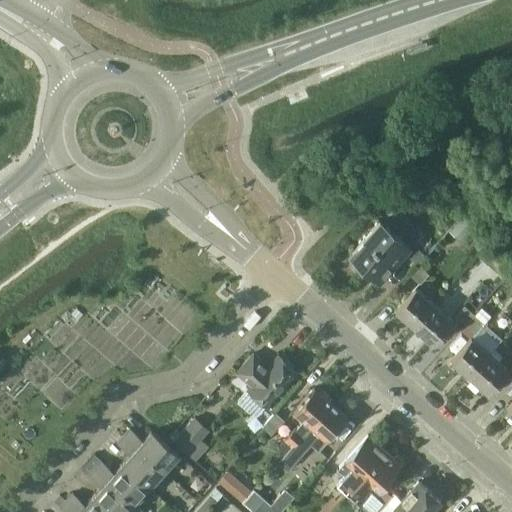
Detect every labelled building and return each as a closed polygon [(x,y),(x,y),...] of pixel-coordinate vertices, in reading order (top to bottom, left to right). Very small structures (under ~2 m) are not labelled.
[(461,217),(459,220),(449,231),(460,240),(472,227),(461,217)] [(380,220),(379,221),(351,252),(380,278),(408,246),(380,220)] [(422,260),(413,252),(409,256),(418,263),(422,260)] [(420,283),(429,273),(418,263),(409,273),(420,283)] [(395,307),(414,324),(433,302),(415,286),(395,307)] [(472,296),(464,305),(484,322),(490,315),(480,306),(482,305),(472,296)] [(433,302),(414,324),(432,341),(452,319),(456,314),(445,303),(440,308),(433,302)] [(484,322),(464,305),(456,314),(475,332),(484,322)] [(451,357),(469,374),(489,352),(471,336),(451,357)] [(252,384),(247,388),(265,404),(295,371),(278,355),(268,365),(253,352),(236,370),(252,384)] [(489,352),(469,374),(488,391),(508,369),(489,352)] [(310,423),(329,401),(312,386),(293,408),(304,418),(295,428),(294,427),(285,438),(291,444),(301,433),(310,423)] [(326,439),(346,416),(329,401),(310,423),(301,433),(291,444),(292,445),(299,451),(308,441),(317,449),(325,439),(326,439)] [(171,440),(195,460),(208,444),(200,438),(209,429),(193,415),(171,440)] [(151,427),(150,428),(142,438),(129,427),(123,433),(163,469),(178,452),(151,427)] [(163,469),(123,433),(117,441),(129,452),(121,461),(148,485),(163,469)] [(344,491),(382,449),(366,434),(338,466),(345,472),(336,483),(344,491)] [(289,463),(298,453),(291,446),(281,457),(289,463)] [(396,454),(392,458),(382,449),(344,491),(354,499),(356,496),(373,511),(388,496),(378,487),(403,460),(396,454)] [(148,485),(121,461),(113,470),(100,459),(94,465),(134,501),(148,485)] [(242,498),(254,486),(230,464),(219,477),(242,498)] [(134,501),(94,465),(88,472),(101,484),(93,493),(113,511),(139,511),(142,509),(134,501)] [(399,511),(429,511),(440,500),(418,480),(400,499),(392,492),(388,496),(373,511),(395,511),(398,510),(399,511)] [(259,511),(289,511),(283,506),(296,492),(286,483),(271,499),(263,492),(251,504),(259,511)] [(113,511),(93,493),(86,502),(72,490),(65,497),(81,511),(113,511)] [(200,503),(207,509),(215,500),(208,494),(200,503)] [(81,511),(65,497),(59,504),(68,511),(81,511)] [(200,503),(191,511),(204,511),(207,509),(200,503)]
